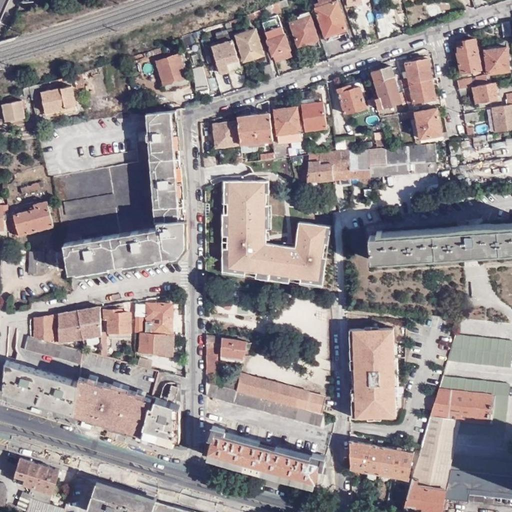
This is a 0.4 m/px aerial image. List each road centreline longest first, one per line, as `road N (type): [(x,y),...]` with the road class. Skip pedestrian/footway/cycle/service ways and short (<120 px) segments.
road 1 (residential): [(193,274),(186,118),(436,34)]
road 2 (residential): [(336,301),(341,511)]
road 3 (residential): [(195,482),(193,274)]
road 4 (primary): [(195,482),(0,422)]
road 5 (residential): [(3,317),(69,305),(87,291),(193,274)]
